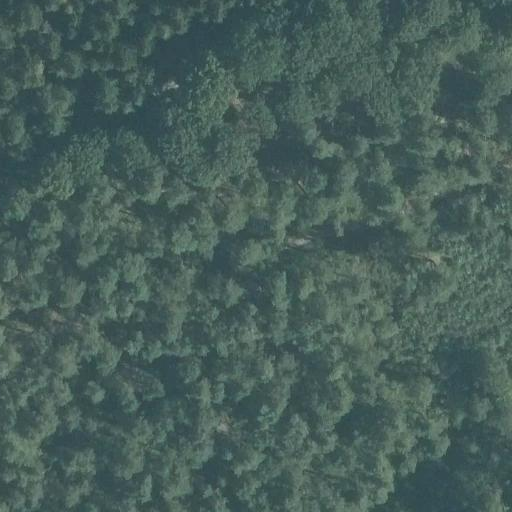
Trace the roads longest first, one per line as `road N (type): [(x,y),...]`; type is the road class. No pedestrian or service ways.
road 1 (track): [(511,167),(402,216),(328,232),(234,275),(0,352)]
road 2 (track): [(417,0),(0,140)]
